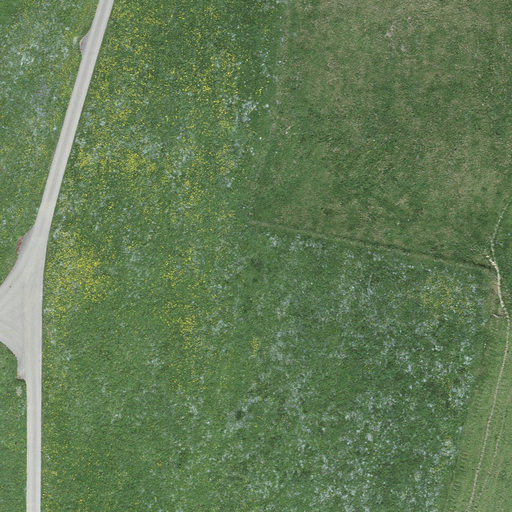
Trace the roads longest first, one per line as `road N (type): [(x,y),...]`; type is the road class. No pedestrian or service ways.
road 1 (track): [(0,314),(18,304),(105,0)]
road 2 (track): [(33,511),(34,391),(18,304)]
